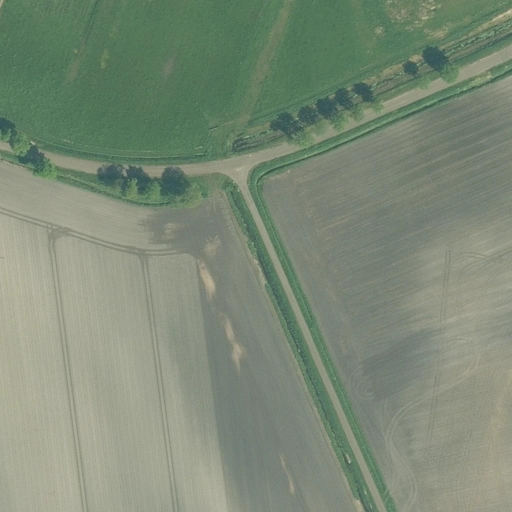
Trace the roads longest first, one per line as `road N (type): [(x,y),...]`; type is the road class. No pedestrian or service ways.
road 1 (unclassified): [(382,511),(233,162)]
road 2 (tertiary): [(233,162),(294,145),(511,50)]
road 3 (tertiary): [(0,141),(120,169),(233,162)]
